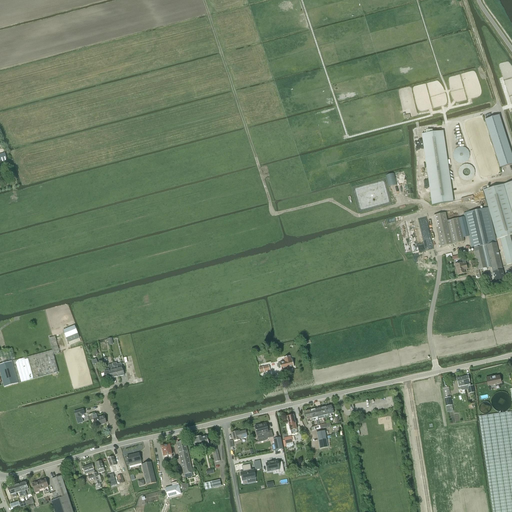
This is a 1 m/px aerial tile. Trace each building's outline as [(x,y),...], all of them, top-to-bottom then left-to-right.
[(511,156),(499,115),(484,120),(500,168),(511,163),(511,156)] [(432,205),(453,202),(443,131),(421,134),(432,205)] [(511,249),(508,237),(511,235),(511,182),(483,191),(497,240),(500,239),(507,265),(511,263),(511,249)] [(483,208),(463,213),(472,249),(473,249),(474,251),(475,258),(478,270),(491,266),(486,245),(496,243),(488,208),(483,208)] [(445,213),(433,216),(440,247),(464,242),(458,218),(447,221),(445,213)] [(496,243),(486,245),(491,266),(493,273),(492,273),(492,274),(492,276),(493,277),(495,283),(504,280),(502,270),(502,271),(496,243)] [(465,264),(464,260),(459,261),(460,264),(455,265),(457,275),(464,273),(463,267),(466,267),(465,264)] [(74,326),(63,331),(67,343),(79,338),(74,326)] [(55,337),(49,339),(52,351),(15,361),(12,349),(0,351),(0,355),(2,364),(0,365),(0,372),(4,387),(58,372),(53,355),(59,353),(55,337)] [(280,363),(277,364),(278,369),(281,368),(282,370),(286,369),(286,371),(289,370),(289,368),(293,367),(291,360),(290,360),(290,357),(284,358),(285,362),(280,363)] [(122,367),(121,365),(121,364),(117,365),(116,363),(112,364),(113,367),(115,366),(115,369),(116,369),(118,377),(124,375),(122,367)] [(115,366),(113,367),(112,364),(108,365),(109,368),(109,369),(112,379),(118,377),(116,369),(115,369),(115,366)] [(109,368),(108,365),(109,369),(105,370),(103,370),(103,372),(104,372),(106,380),(112,379),(109,369),(109,368)] [(467,376),(462,377),(465,390),(468,389),(469,394),(473,393),(474,392),(472,386),(470,387),(469,384),(467,376)] [(499,376),(496,377),(495,376),(486,378),(488,386),(501,384),(499,376)] [(462,377),(456,378),(458,387),(459,389),(461,389),(461,390),(462,391),(465,390),(462,377)] [(443,389),(446,407),(452,405),(450,397),(448,387),(443,389)] [(83,410),(74,412),(78,424),(82,422),(80,416),(84,414),(83,410)] [(293,415),(287,417),(289,425),(290,428),(290,430),(296,429),(295,424),(293,415)] [(104,416),(93,420),(96,427),(106,423),(104,416)] [(271,431),(268,432),(266,423),(255,426),(257,436),(263,434),(264,439),(273,437),(271,431)] [(238,433),(238,431),(232,433),(234,441),(240,439),(247,437),(245,431),(238,433)] [(326,439),(325,431),(317,432),(318,441),(326,439)] [(284,440),(283,440),(283,441),(284,447),(285,447),(286,447),(293,446),(291,436),(284,438),(284,440)] [(196,440),(192,440),(193,445),(197,444),(198,447),(205,446),(205,449),(209,448),(208,445),(209,445),(208,442),(206,437),(201,438),(201,437),(200,437),(199,437),(198,437),(197,438),(196,438),(196,440)] [(280,438),(273,439),(275,451),(282,449),(280,438)] [(326,439),(318,441),(320,449),(327,447),(326,439)] [(185,442),(177,443),(179,454),(184,475),(192,473),(187,452),(185,442)] [(162,445),(162,446),(161,447),(164,457),(167,456),(168,459),(172,458),(172,455),(171,451),(170,445),(166,446),(165,445),(162,445)] [(216,446),(212,447),(215,463),(220,462),(216,446)] [(139,454),(127,457),(129,464),(129,467),(137,465),(141,464),(141,461),(139,454)] [(113,457),(108,459),(111,467),(116,465),(113,457)] [(101,461),(96,463),(99,473),(104,472),(101,461)] [(278,461),(266,464),(267,471),(279,469),(280,473),(284,472),(282,462),(278,462),(278,461)] [(151,462),(142,465),(141,465),(142,467),(146,485),(156,483),(151,462)] [(92,464),(82,467),(85,475),(94,472),(92,464)] [(241,473),(240,473),(240,476),(241,476),(242,481),(247,480),(247,482),(251,482),(251,479),(255,478),(253,470),(251,471),(250,465),(242,466),(243,470),(244,472),(240,473),(241,473)] [(96,490),(101,488),(100,483),(97,476),(96,473),(92,475),(88,477),(90,481),(94,480),(96,485),(94,486),(96,490)] [(54,500),(51,501),(54,511),(72,511),(61,476),(52,479),(56,492),(52,493),(54,500)] [(34,491),(35,493),(40,492),(39,489),(48,486),(46,480),(32,485),(34,491)] [(220,480),(204,484),(205,490),(221,487),(220,480)] [(28,490),(25,482),(19,484),(23,496),(23,497),(26,496),(25,490),(28,490)] [(23,496),(19,484),(14,486),(17,496),(16,493),(19,492),(20,497),(23,496)] [(178,485),(165,488),(168,498),(181,494),(178,485)] [(12,495),(13,498),(17,496),(14,486),(8,488),(10,495),(12,495)] [(113,490),(118,503),(124,501),(119,488),(113,490)] [(29,499),(29,500),(25,502),(26,506),(34,503),(32,498),(29,499)]
